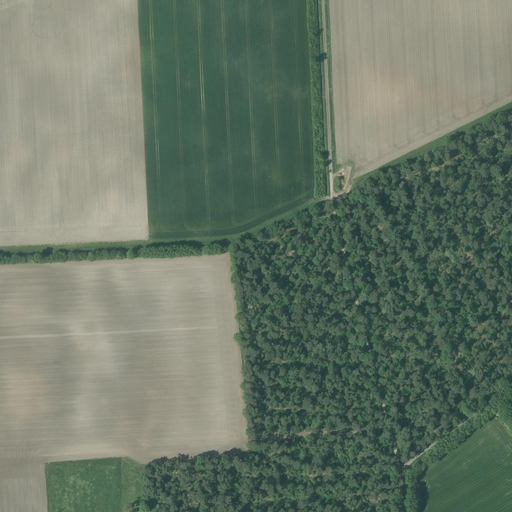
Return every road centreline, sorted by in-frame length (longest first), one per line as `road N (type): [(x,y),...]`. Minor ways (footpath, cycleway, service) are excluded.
road 1 (unclassified): [(323,0),(333,213),(400,468)]
road 2 (unclassified): [(400,468),(511,384)]
